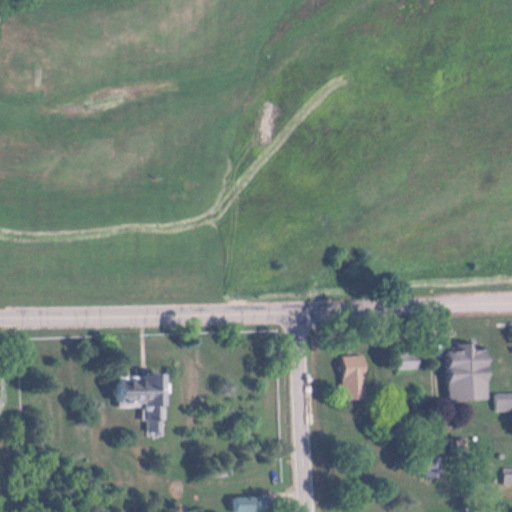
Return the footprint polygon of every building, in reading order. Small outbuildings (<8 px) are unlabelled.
[(446,402),(486,402),(486,345),(446,345),(446,402)] [(416,370),(416,354),(396,354),(396,370),(416,370)] [(363,356),(339,356),(339,401),(363,401),(363,356)] [(139,378),(115,378),(115,403),(145,403),(144,436),(162,436),(163,373),(139,373),(139,378)] [(494,412),(511,412),(511,395),(494,395),(494,412)] [(438,457),(421,457),(421,477),(438,477),(438,457)] [(511,486),(511,470),(501,470),(501,486),(511,486)] [(231,511),(267,511),(267,498),(231,498),(231,511)]
